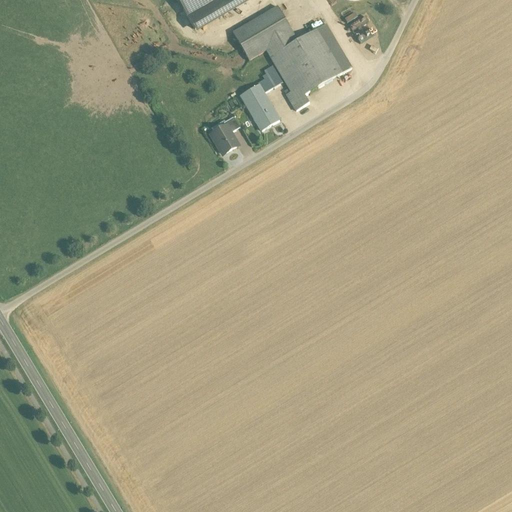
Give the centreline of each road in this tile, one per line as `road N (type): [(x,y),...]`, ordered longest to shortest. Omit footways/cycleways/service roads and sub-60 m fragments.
road 1 (unclassified): [(0,312),(353,98),(381,68)]
road 2 (secondary): [(115,511),(0,321)]
